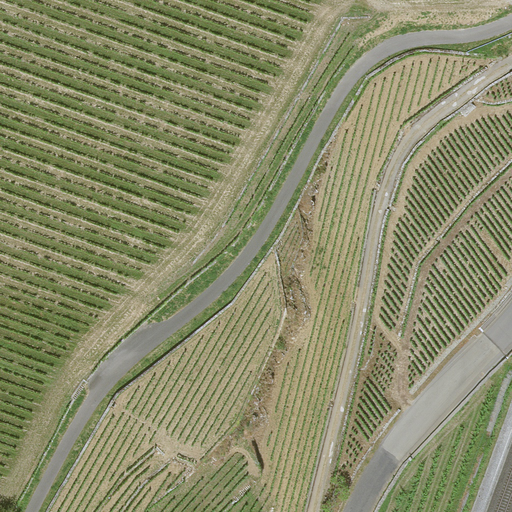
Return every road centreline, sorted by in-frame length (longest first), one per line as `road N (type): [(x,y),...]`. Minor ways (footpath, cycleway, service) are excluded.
road 1 (unclassified): [(511,35),(418,44),(373,61),(340,95),(236,270),(107,380),(34,511)]
road 2 (track): [(511,64),(411,151),(391,197),(314,511)]
road 3 (unclassified): [(511,321),(400,440),(356,511)]
